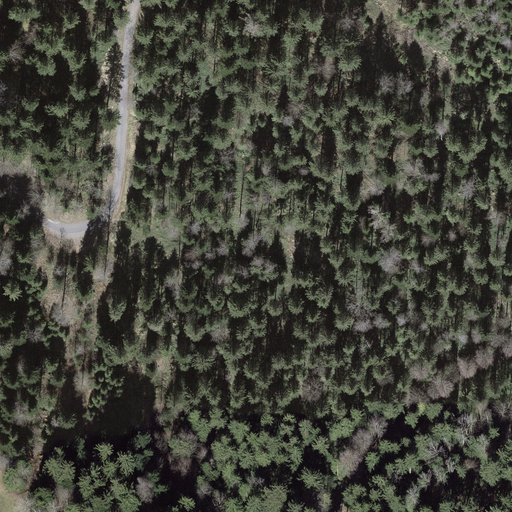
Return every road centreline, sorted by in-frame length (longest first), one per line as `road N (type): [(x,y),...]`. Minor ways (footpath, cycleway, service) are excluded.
road 1 (track): [(139,0),(112,209),(101,231),(60,227)]
road 2 (track): [(511,350),(443,395),(332,511)]
